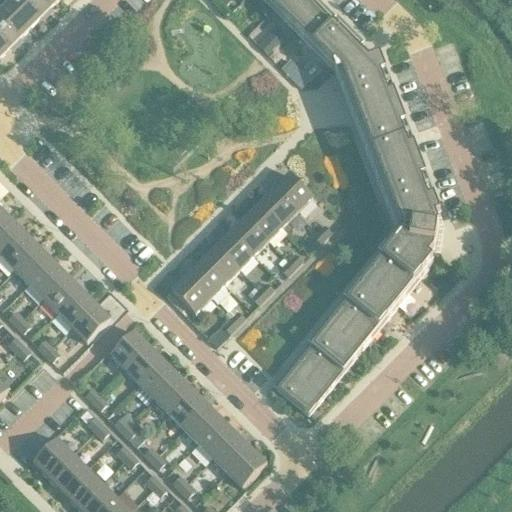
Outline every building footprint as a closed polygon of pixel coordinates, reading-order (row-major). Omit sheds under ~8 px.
[(27,0),(16,0),(7,10),(30,34),(45,18),(27,0)] [(58,0),(27,0),(45,18),(61,2),(58,0)] [(342,78),(368,69),(299,0),(259,0),(334,75),(336,72),(342,78)] [(7,10),(0,16),(0,33),(15,48),(30,34),(7,10)] [(0,33),(0,63),(15,48),(0,33)] [(268,40),(258,50),(268,60),(278,50),(268,40)] [(278,52),(269,60),(271,63),(277,69),(282,64),(283,57),(278,52)] [(368,69),(342,78),(365,139),(404,239),(278,395),(309,420),(433,267),(429,264),(435,257),(438,232),(435,224),(440,222),(402,123),(379,64),(368,69)] [(281,73),(289,81),(298,72),(290,64),(281,73)] [(277,194),(300,217),(315,202),(291,179),(277,194)] [(286,232),(300,217),(277,194),(262,208),(286,232)] [(271,247),(286,232),(262,208),(248,223),(271,247)] [(0,230),(10,221),(0,211),(0,230)] [(0,258),(1,259),(25,236),(10,221),(0,230),(0,258)] [(257,261),(271,247),(248,223),(233,238),(257,261)] [(320,238),(327,245),(335,237),(328,230),(320,238)] [(16,274),(39,250),(25,236),(1,259),(16,274)] [(242,276),(257,261),(233,238),(218,252),(242,276)] [(320,252),(327,245),(320,238),(313,246),(320,252)] [(31,289),(54,265),(39,250),(16,274),(31,289)] [(228,291),(242,276),(218,252),(204,267),(228,291)] [(292,267),(299,274),(306,266),(299,259),(292,267)] [(45,303),(69,280),(54,265),(31,289),(45,303)] [(213,305),(228,291),(204,267),(189,282),(213,305)] [(291,281),(299,274),(292,267),(284,275),(291,281)] [(437,278),(429,287),(438,293),(445,285),(437,278)] [(60,318),(84,295),(69,280),(45,303),(60,318)] [(199,320),(213,305),(189,282),(175,296),(199,320)] [(263,296),(270,303),(277,295),(270,289),(263,296)] [(75,333),(98,309),(84,295),(60,318),(75,333)] [(262,310),(270,303),(263,296),(256,304),(262,310)] [(98,309),(75,333),(89,348),(113,324),(98,309)] [(232,312),(226,318),(231,323),(237,316),(232,312)] [(18,331),(26,323),(18,316),(10,323),(18,331)] [(233,326),(241,333),(248,325),(240,318),(233,326)] [(26,323),(18,331),(25,338),(33,330),(26,323)] [(234,340),(241,333),(233,326),(226,333),(234,340)] [(128,375),(151,352),(136,337),(113,361),(128,375)] [(17,358),(25,350),(18,343),(10,351),(17,358)] [(46,360),(54,353),(46,345),(39,353),(46,360)] [(25,350),(17,358),(25,365),(33,357),(25,350)] [(142,390),(166,367),(151,352),(128,375),(142,390)] [(54,353),(46,360),(53,367),(61,360),(54,353)] [(157,405),(180,381),(166,367),(142,390),(157,405)] [(171,419),(195,396),(180,381),(157,405),(171,419)] [(0,385),(0,405),(10,395),(0,385)] [(95,409),(102,402),(95,394),(87,402),(95,409)] [(186,434),(210,411),(195,396),(171,419),(186,434)] [(102,402),(95,409),(103,417),(110,409),(102,402)] [(201,449),(224,425),(210,411),(186,434),(201,449)] [(97,422),(89,430),(96,437),(104,430),(97,422)] [(124,438),(131,430),(124,423),(116,430),(124,438)] [(215,463),(239,440),(224,425),(201,449),(215,463)] [(104,430),(96,437),(104,445),(112,437),(104,430)] [(131,430),(124,438),(131,445),(139,438),(131,430)] [(230,478),(253,455),(239,440),(215,463),(230,478)] [(50,482),(73,459),(58,444),(35,468),(50,482)] [(124,467),(132,460),(124,452),(116,459),(124,467)] [(153,468),(161,460),(153,452),(146,460),(153,468)] [(253,455),(230,478),(245,493),(268,469),(253,455)] [(64,497),(88,473),(73,459),(50,482),(64,497)] [(132,460),(124,467),(131,475),(139,468),(132,460)] [(161,460),(153,468),(161,475),(168,467),(161,460)] [(79,511),(102,488),(88,473),(64,497),(79,511)] [(153,497),(161,489),(153,481),(145,489),(153,497)] [(182,496),(190,489),(182,481),(175,489),(182,496)] [(79,511),(107,511),(117,503),(102,488),(79,511)] [(161,489),(153,497),(159,504),(168,496),(161,489)] [(190,489),(182,496),(190,504),(197,496),(190,489)] [(125,511),(117,503),(107,511),(125,511)]
